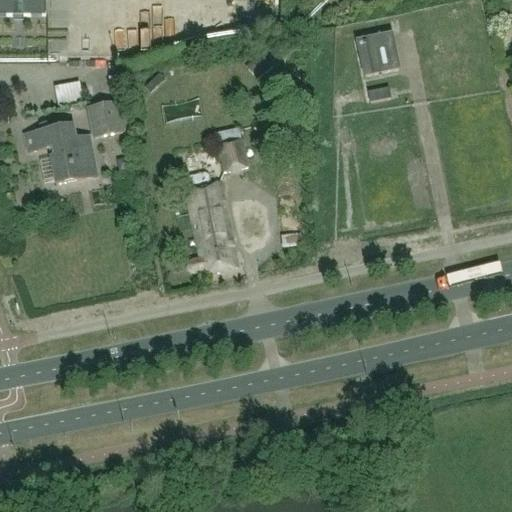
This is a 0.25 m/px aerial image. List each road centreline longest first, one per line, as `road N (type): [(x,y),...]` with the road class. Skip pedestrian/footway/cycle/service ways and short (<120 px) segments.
road 1 (primary): [(511,274),(0,380)]
road 2 (primary): [(0,433),(511,328)]
